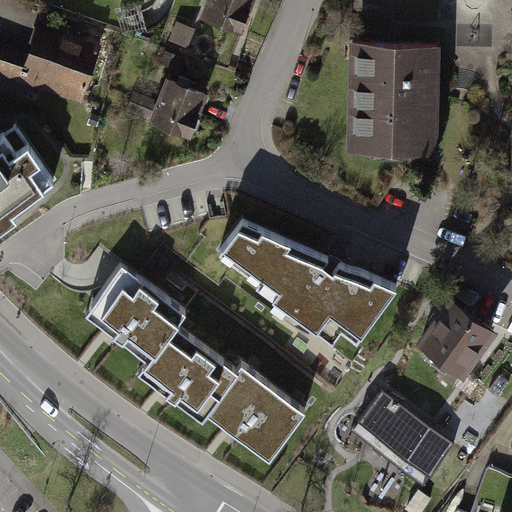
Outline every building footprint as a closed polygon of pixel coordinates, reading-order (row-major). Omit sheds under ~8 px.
[(209,0),(202,17),(243,34),(257,0),(209,0)] [(183,24),(178,41),(192,45),(198,29),(183,24)] [(30,49),(0,41),(0,69),(37,79),(34,91),(83,104),(97,48),(35,32),(30,49)] [(433,48),(343,48),(343,154),(433,154),(433,48)] [(167,79),(150,124),(192,140),(210,96),(167,79)] [(16,124),(0,135),(0,216),(54,178),(16,124)] [(401,279),(244,210),(221,241),(335,330),(342,322),(359,335),(401,279)] [(169,315),(176,307),(123,266),(87,312),(140,352),(169,315)] [(460,300),(425,351),(470,381),(504,330),(460,300)] [(213,409),(242,372),(169,315),(140,352),(133,361),(206,418),(213,409)] [(310,415),(245,368),(242,372),(213,409),(279,457),(310,415)] [(456,441),(381,384),(348,427),(423,484),(456,441)]
